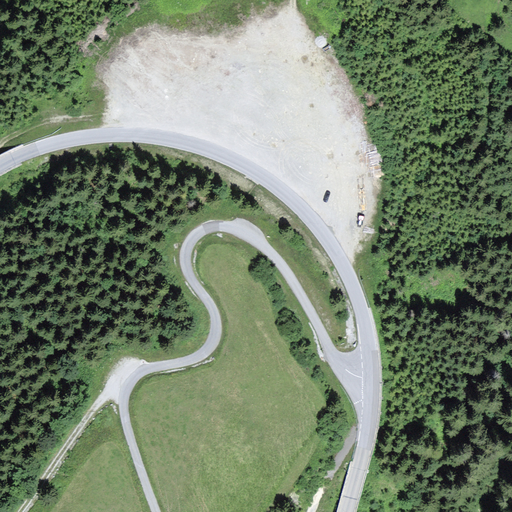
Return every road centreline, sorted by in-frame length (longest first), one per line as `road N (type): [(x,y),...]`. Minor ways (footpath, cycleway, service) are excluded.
road 1 (unclassified): [(155,511),(124,397),(142,372),(203,355),(210,345),(212,309),(185,260),(206,227),(235,229),(267,251),(333,362),(367,381)]
road 2 (unclassified): [(367,381),(358,309),(341,267),(299,205),(237,164),(159,138),(124,136),(52,144),(0,165)]
road 3 (track): [(299,205),(303,102),(291,0)]
road 4 (track): [(129,382),(112,386),(22,511)]
road 5 (unclassified): [(344,511),(367,381)]
